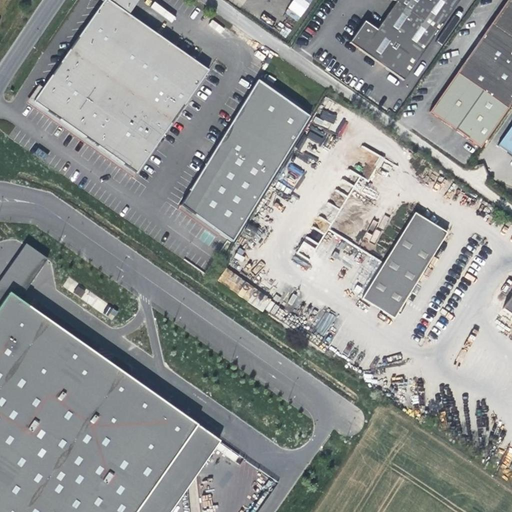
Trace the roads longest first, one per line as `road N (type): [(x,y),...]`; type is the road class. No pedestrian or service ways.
road 1 (unclassified): [(0,204),(37,203),(382,440)]
road 2 (residential): [(511,210),(212,0)]
road 3 (unclassified): [(382,440),(482,511)]
